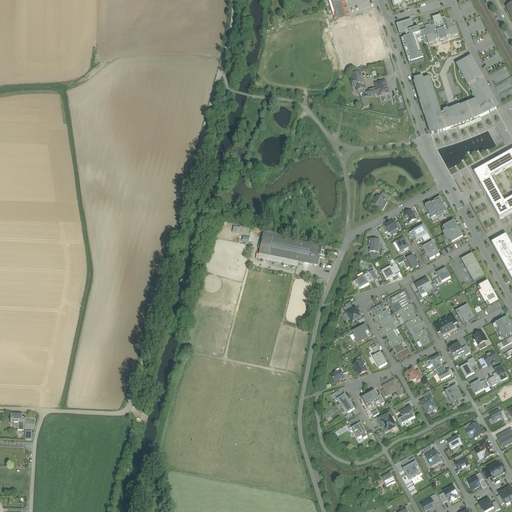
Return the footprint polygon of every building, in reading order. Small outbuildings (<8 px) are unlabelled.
[(341,0),(328,0),(335,23),(348,19),(341,0)] [(341,0),(348,19),(350,19),(343,0),(341,0)] [(391,0),(394,8),(402,6),(402,4),(406,3),(406,4),(419,0),(391,0)] [(372,13),(338,24),(351,67),(386,56),(372,13)] [(421,37),(424,46),(426,45),(427,47),(459,36),(454,23),(452,23),(451,18),(446,19),(445,16),(441,17),(440,15),(430,18),(431,20),(426,21),(427,25),(424,26),(425,29),(419,31),(421,37)] [(396,25),(399,34),(408,31),(408,30),(407,29),(413,27),(410,20),(396,25)] [(408,31),(410,35),(400,38),(408,64),(423,59),(416,38),(421,37),(419,31),(417,27),(408,30),(408,31)] [(414,83),(431,133),(440,132),(453,127),(464,124),(476,119),(487,113),(496,107),(471,59),(457,67),(477,101),(460,108),(460,107),(448,111),(444,112),(445,114),(441,116),(429,79),(423,81),(422,78),(415,81),(416,83),(414,83)] [(360,73),(355,75),(356,79),(352,81),(354,88),(356,88),(357,91),(359,91),(365,89),(360,73)] [(504,88),(508,86),(510,93),(511,92),(511,94),(511,95),(511,96),(511,95),(511,86),(509,80),(499,84),(500,87),(503,86),(504,88)] [(385,81),(375,84),(377,89),(378,95),(379,97),(389,94),(385,81)] [(377,89),(366,92),(360,94),(361,100),(378,95),(377,89)] [(511,152),(474,173),(500,220),(511,212),(511,152)] [(379,195),(377,198),(373,205),(380,209),(384,201),(385,198),(381,196),(379,195)] [(444,217),(448,215),(443,205),(444,204),(440,198),(434,201),(436,203),(431,205),(425,208),(431,219),(430,219),(433,224),(439,220),(439,219),(444,216),(444,217)] [(411,211),(404,215),(406,218),(405,219),(407,221),(409,224),(416,220),(413,214),(411,211)] [(393,221),(384,226),(388,232),(389,234),(397,229),(395,224),(393,221)] [(454,222),(443,228),(446,233),(443,234),(447,242),(450,240),(452,245),(463,239),(454,222)] [(234,226),(233,233),(240,234),(242,228),(234,226)] [(423,226),(412,233),(416,241),(422,238),(428,235),(423,226)] [(273,237),(263,235),(259,254),(269,257),(269,256),(298,262),(313,265),(318,266),(322,247),(317,245),(317,246),(283,239),(273,237)] [(511,245),(506,236),(492,244),(511,280),(511,245)] [(403,239),(396,243),(401,252),(407,248),(408,248),(403,239)] [(380,242),(370,240),(369,247),(371,248),(370,253),(378,254),(380,242)] [(433,243),(423,248),(427,254),(436,249),(433,243)] [(440,256),(436,249),(427,254),(430,261),(440,256)] [(408,260),(415,256),(413,252),(407,255),(409,257),(407,259),(408,260)] [(298,262),(269,256),(269,257),(259,254),(258,259),(297,267),(298,262)] [(474,283),(485,277),(473,254),(461,261),(474,283)] [(399,265),(402,263),(403,263),(407,261),(404,257),(396,261),(399,265)] [(419,267),(413,257),(407,261),(403,263),(405,266),(404,266),(406,271),(409,269),(411,271),(419,267)] [(391,268),(382,273),(387,282),(389,280),(390,281),(393,280),(392,279),(396,277),(395,275),(391,268)] [(446,269),(437,274),(439,278),(442,284),(451,279),(446,269)] [(374,271),(365,276),(369,285),(379,280),(374,271)] [(359,279),(355,282),(359,290),(369,285),(365,276),(363,273),(357,277),(359,279)] [(431,287),(427,280),(421,283),(427,293),(433,290),(431,287)] [(427,293),(421,283),(415,286),(419,293),(421,296),(427,293)] [(488,283),(477,289),(488,309),(499,303),(488,283)] [(404,292),(391,300),(394,305),(398,303),(402,310),(410,306),(406,299),(407,298),(404,292)] [(346,314),(347,313),(354,310),(350,303),(345,306),(346,308),(343,309),(346,314)] [(398,312),(405,324),(408,322),(407,320),(415,315),(413,312),(414,311),(411,305),(410,306),(402,310),(398,312)] [(372,310),(374,314),(376,317),(374,318),(377,324),(379,323),(386,319),(390,317),(387,311),(383,313),(379,306),(372,310)] [(468,306),(463,309),(470,322),(475,319),(468,306)] [(352,324),(362,319),(356,308),(354,310),(347,313),(352,324)] [(470,322),(463,309),(456,313),(463,326),(470,322)] [(449,321),(452,326),(457,323),(453,315),(448,318),(449,321)] [(408,331),(412,329),(416,335),(424,331),(420,324),(421,323),(418,318),(417,319),(409,323),(405,325),(408,331)] [(511,325),(508,318),(495,325),(504,340),(511,335),(511,325)] [(386,319),(379,323),(382,330),(381,331),(384,337),(386,336),(393,331),(396,330),(397,329),(394,324),(390,326),(386,319)] [(446,320),(443,322),(449,334),(455,331),(452,326),(449,321),(447,322),(446,320)] [(440,326),(438,327),(441,332),(444,336),(449,334),(443,322),(439,324),(440,326)] [(365,324),(351,332),(360,347),(373,339),(365,324)] [(437,334),(441,332),(438,327),(437,324),(433,326),(437,334)] [(416,335),(412,338),(415,343),(419,341),(423,348),(430,344),(427,337),(428,336),(425,330),(424,331),(416,335)] [(386,336),(390,343),(388,343),(391,349),(392,348),(402,343),(404,342),(401,336),(400,337),(397,338),(393,331),(386,336)] [(482,333),(474,337),(475,340),(474,342),(477,343),(478,346),(485,343),(488,342),(485,337),(484,337),(482,333)] [(511,337),(499,345),(501,350),(511,343),(511,337)] [(392,348),(396,355),(395,356),(398,362),(411,355),(408,349),(405,350),(402,343),(392,348)] [(487,347),(485,343),(478,346),(478,348),(480,351),(487,347)] [(460,345),(449,351),(455,361),(460,358),(459,356),(464,353),(462,349),(460,345)] [(372,350),(376,357),(381,354),(377,347),(372,350)] [(466,347),(462,349),(464,353),(466,356),(470,354),(466,347)] [(494,353),(484,358),(488,366),(488,367),(492,365),(492,366),(496,364),(495,363),(499,362),(494,353)] [(376,357),(373,358),(379,370),(387,365),(381,354),(376,357)] [(440,356),(430,361),(433,366),(441,362),(442,361),(440,356)] [(484,358),(478,361),(483,369),(488,366),(484,358)] [(467,362),(469,364),(471,368),(477,365),(473,359),(467,362)] [(361,362),(354,366),(359,376),(367,372),(363,366),(361,362)] [(469,364),(460,369),(466,379),(474,374),(471,368),(469,364)] [(497,374),(493,375),(494,377),(495,380),(499,378),(502,382),(508,379),(502,368),(495,371),(497,374)] [(414,370),(406,374),(410,382),(413,381),(413,382),(416,380),(419,378),(416,372),(414,370)] [(341,371),(331,376),(335,384),(345,379),(341,371)] [(438,377),(441,382),(451,377),(448,371),(447,372),(438,377)] [(494,377),(488,380),(492,387),(497,385),(495,383),(497,382),(495,380),(494,377)] [(395,381),(383,387),(385,390),(388,397),(397,392),(399,397),(403,395),(395,381)] [(485,381),(481,384),(485,391),(489,388),(485,381)] [(480,382),(471,387),(476,396),(485,391),(481,384),(480,382)] [(456,386),(445,393),(448,399),(460,392),(456,386)] [(332,396),(336,402),(338,401),(345,396),(341,390),(332,396)] [(378,397),(375,392),(369,395),(375,405),(380,402),(378,397)] [(423,396),(425,400),(431,397),(432,398),(433,397),(430,392),(423,396)] [(463,398),(460,392),(448,399),(452,404),(463,398)] [(375,405),(369,395),(362,399),(367,409),(375,405)] [(345,396),(338,401),(348,414),(355,410),(345,396)] [(432,398),(431,397),(425,400),(420,403),(427,415),(438,409),(432,398)] [(404,404),(396,409),(397,410),(394,411),(397,416),(399,414),(407,410),(404,404)] [(407,410),(399,414),(402,419),(399,420),(402,426),(415,418),(413,414),(414,413),(411,407),(407,410)] [(499,411),(490,416),(494,424),(503,419),(500,413),(499,411)] [(11,414),(10,424),(18,424),(17,431),(24,431),(24,418),(22,418),(22,415),(11,415),(11,414)] [(383,418),(379,420),(384,428),(382,429),(385,434),(397,428),(390,415),(383,418)] [(381,430),(382,429),(384,428),(379,420),(383,418),(382,416),(375,420),(381,430)] [(356,419),(349,423),(350,425),(348,426),(350,430),(351,429),(360,425),(356,419)] [(367,434),(361,424),(360,425),(351,429),(358,441),(362,438),(363,440),(368,438),(366,434),(367,434)] [(468,426),(464,428),(470,439),(474,437),(476,436),(477,437),(483,434),(477,424),(473,426),(471,427),(471,428),(469,429),(468,426)] [(510,431),(497,438),(503,448),(511,443),(510,441),(511,440),(511,434),(511,433),(510,431)] [(453,440),(447,442),(452,450),(462,445),(457,437),(453,440)] [(481,449),(475,452),(480,461),(484,458),(485,460),(494,455),(488,445),(481,449)] [(430,447),(423,451),(424,454),(422,455),(424,458),(426,457),(434,453),(430,447)] [(434,453),(426,457),(432,468),(441,462),(436,452),(434,453)] [(456,463),(454,464),(459,473),(470,466),(465,458),(464,459),(456,463)] [(401,463),(404,470),(411,466),(409,462),(407,459),(401,463)] [(404,470),(403,470),(409,481),(422,474),(416,463),(411,466),(404,470)] [(506,475),(499,463),(486,470),(486,471),(491,479),(493,482),(506,475)] [(491,479),(486,471),(482,473),(487,482),(491,479)] [(391,474),(382,479),(387,488),(396,483),(391,474)] [(466,483),(471,493),(480,489),(478,485),(480,485),(479,483),(476,477),(466,483)] [(450,490),(444,493),(444,494),(449,502),(450,503),(457,500),(456,498),(458,497),(455,492),(453,488),(450,490)] [(505,505),(511,502),(505,491),(499,494),(500,496),(504,504),(505,505)] [(444,504),(449,502),(444,494),(439,496),(444,504)] [(430,498),(432,501),(435,506),(440,503),(435,495),(430,498)] [(477,504),(481,511),(491,511),(494,511),(491,506),(487,499),(477,504)] [(432,501),(422,507),(424,511),(428,511),(436,508),(435,506),(432,501)] [(496,503),(491,506),(494,511),(496,511),(500,510),(496,503)]
